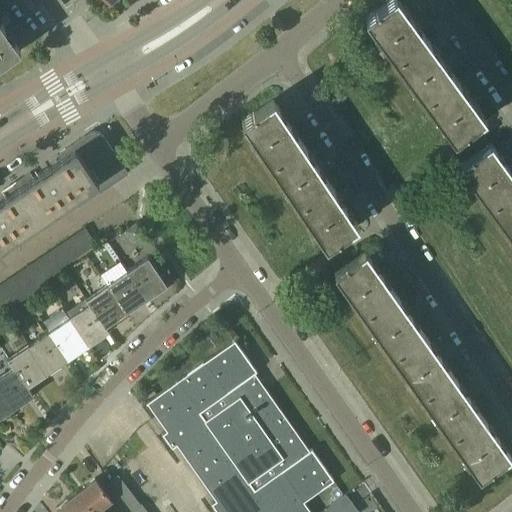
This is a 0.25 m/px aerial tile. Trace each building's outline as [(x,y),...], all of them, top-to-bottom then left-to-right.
[(395,57),(426,34),(400,0),(388,0),(365,17),(395,57)] [(0,62),(20,49),(0,20),(0,62)] [(456,75),(426,34),(395,57),(425,98),(456,75)] [(456,75),(425,98),(455,138),(486,115),(456,75)] [(241,120),(269,162),(301,140),(273,98),(241,120)] [(30,172),(16,181),(41,220),(73,199),(78,206),(128,172),(104,136),(99,132),(94,131),(88,133),(57,154),(60,158),(33,176),(30,172)] [(269,162),(298,203),(330,182),(301,140),(269,162)] [(459,164),(489,205),(511,188),(511,170),(491,141),(459,164)] [(0,247),(41,220),(16,181),(1,191),(4,195),(0,197),(0,247)] [(358,223),(330,182),(298,203),(326,245),(358,223)] [(511,188),(489,205),(511,236),(511,188)] [(130,236),(137,237),(144,233),(137,222),(126,230),(130,236)] [(86,250),(95,244),(84,227),(75,233),(86,250)] [(77,256),(86,250),(75,233),(66,239),(77,256)] [(66,239),(57,245),(68,262),(77,256),(66,239)] [(62,272),(59,268),(68,262),(57,245),(46,252),(60,273),(62,272)] [(334,273),(363,314),(394,292),(365,251),(334,273)] [(50,280),(60,273),(46,252),(36,259),(50,280)] [(147,256),(126,271),(145,299),(166,284),(147,256)] [(41,286),(50,280),(36,259),(27,266),(41,286)] [(31,293),(41,286),(27,266),(17,272),(31,293)] [(145,299),(126,271),(106,284),(125,312),(145,299)] [(21,300),(31,293),(17,272),(7,279),(21,300)] [(0,291),(10,306),(21,300),(7,279),(0,283),(0,291)] [(49,286),(54,294),(63,287),(58,280),(49,286)] [(106,325),(125,312),(106,284),(86,297),(89,302),(108,330),(109,330),(106,325)] [(0,313),(10,306),(0,291),(0,313)] [(423,333),(394,292),(363,314),(392,355),(423,333)] [(66,311),(69,316),(88,344),(108,330),(89,302),(86,297),(66,311)] [(88,344),(69,316),(49,329),(68,358),(88,344)] [(68,358),(49,329),(29,343),(47,371),(68,358)] [(392,355),(421,396),(452,374),(423,333),(392,355)] [(176,445),(216,501),(212,503),(217,511),(309,511),(303,503),(333,481),(311,449),(309,451),(254,372),(256,371),(234,340),(146,402),(166,431),(162,433),(172,448),(176,445)] [(28,384),(47,371),(29,343),(7,357),(13,365),(33,394),(34,393),(28,384)] [(13,365),(0,374),(0,389),(12,407),(33,394),(13,365)] [(481,415),(452,374),(421,396),(450,436),(481,415)] [(0,415),(12,407),(0,389),(0,415)] [(481,415),(450,436),(479,477),(510,455),(481,415)] [(147,511),(141,503),(140,504),(118,474),(109,481),(132,511),(147,511)] [(95,477),(75,493),(90,511),(105,511),(101,506),(112,499),(95,477)] [(90,511),(75,493),(56,507),(59,511),(90,511)] [(358,511),(345,494),(325,509),(327,511),(358,511)]
